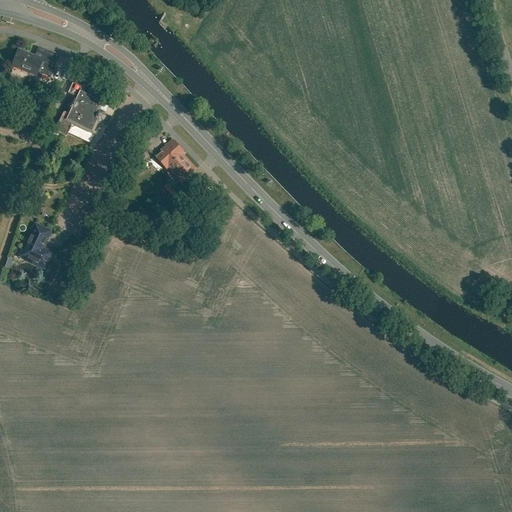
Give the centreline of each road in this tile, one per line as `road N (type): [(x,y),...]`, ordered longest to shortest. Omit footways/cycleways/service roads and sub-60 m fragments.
road 1 (primary): [(511,392),(353,284),(180,114)]
road 2 (primary): [(180,114),(112,43),(17,0)]
road 3 (primary): [(11,15),(95,47),(180,114)]
